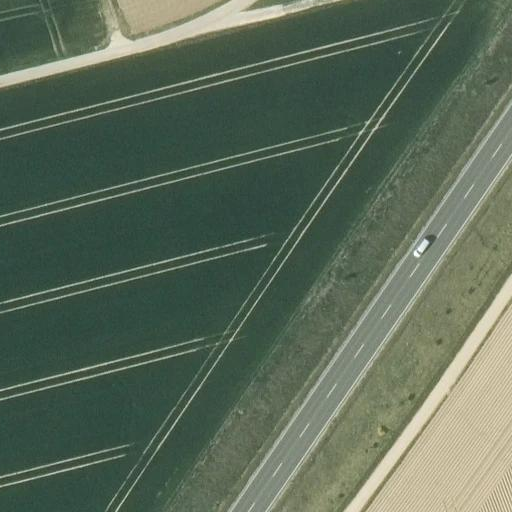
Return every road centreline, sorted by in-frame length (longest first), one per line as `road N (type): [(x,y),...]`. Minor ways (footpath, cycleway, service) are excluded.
road 1 (primary): [(248,511),(511,131)]
road 2 (track): [(511,252),(329,511)]
road 3 (track): [(119,49),(209,24),(246,0)]
road 4 (track): [(0,80),(119,49)]
